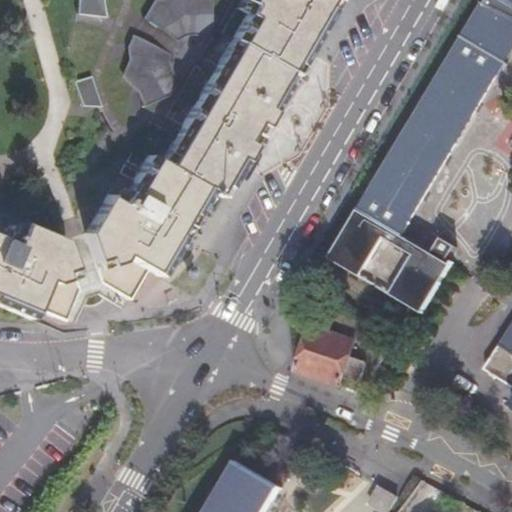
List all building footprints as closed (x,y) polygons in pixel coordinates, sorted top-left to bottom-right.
[(102,0),(77,0),(75,13),(105,17),(102,0)] [(239,0),(234,10),(243,16),(229,38),(292,76),(337,0),(239,0)] [(479,0),(326,257),(422,315),(453,264),(448,261),(456,247),(436,237),(428,252),(400,236),(511,48),(511,7),(497,0),(479,0)] [(254,143),(292,76),(229,38),(217,57),(171,130),(152,161),(197,187),(202,190),(207,193),(220,201),(235,175),(251,148),(254,143)] [(89,77),(72,81),(77,105),(98,107),(89,77)] [(89,233),(95,269),(121,262),(144,273),(150,275),(157,279),(180,240),(190,222),(198,209),(207,193),(202,190),(197,187),(152,161),(141,154),(133,169),(122,186),(113,181),(89,233)] [(207,193),(198,209),(211,216),(220,201),(207,193)] [(0,309),(28,322),(29,318),(32,313),(35,308),(47,285),(72,277),(67,243),(20,224),(14,241),(0,236),(0,309)] [(99,283),(129,301),(144,273),(121,262),(95,269),(99,283)] [(76,292),(72,277),(47,285),(35,308),(64,320),(76,292)] [(511,323),(485,367),(511,384),(511,323)] [(313,327),(299,371),(343,387),(346,379),(361,383),(368,363),(353,357),(358,343),(313,327)] [(262,511),(278,487),(238,464),(210,511),(262,511)] [(388,511),(398,498),(380,487),(372,502),(388,511)]
